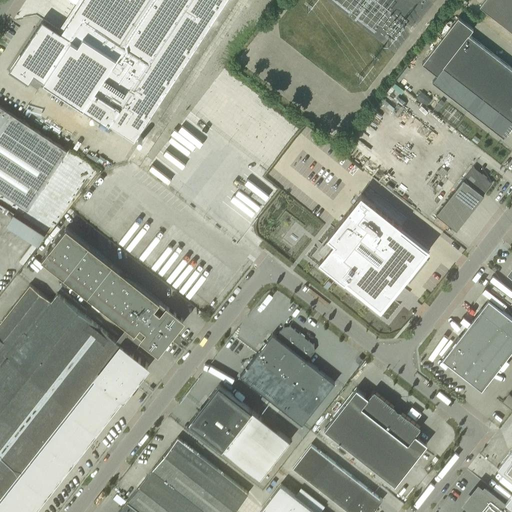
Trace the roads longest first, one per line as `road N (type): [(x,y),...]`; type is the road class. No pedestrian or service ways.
road 1 (unclassified): [(73,511),(260,272),(280,272),(395,363)]
road 2 (unclassified): [(395,363),(474,431),(417,511)]
road 3 (unclassified): [(395,363),(511,216)]
